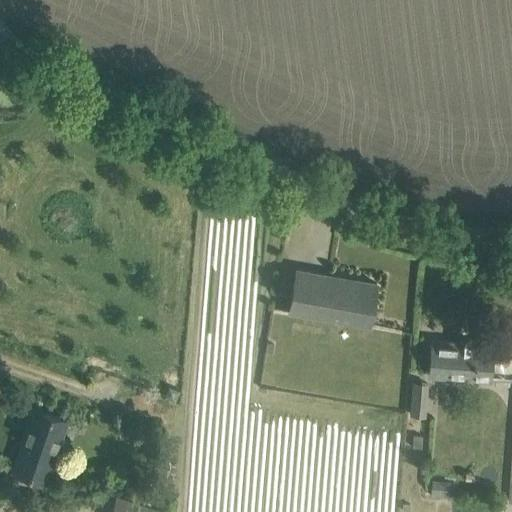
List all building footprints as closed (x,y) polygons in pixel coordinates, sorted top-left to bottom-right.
[(288,310),(369,324),(377,283),(296,269),(288,310)] [(459,377),(462,343),(432,341),(429,374),(459,377)] [(492,345),(462,343),(459,377),(490,379),(492,345)] [(428,411),(428,380),(411,379),(411,411),(428,411)] [(66,420),(53,415),(34,409),(13,469),(45,480),(66,420)] [(114,511),(146,511),(118,502),(114,511)]
